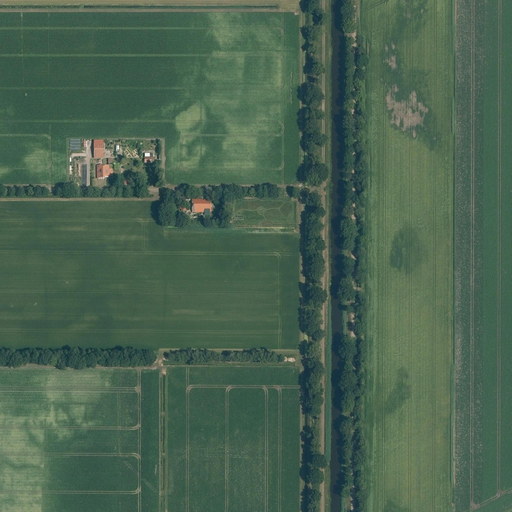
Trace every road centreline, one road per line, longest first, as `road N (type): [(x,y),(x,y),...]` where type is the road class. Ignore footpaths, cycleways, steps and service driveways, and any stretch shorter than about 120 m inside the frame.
road 1 (track): [(353,0),(351,511)]
road 2 (track): [(325,0),(324,511)]
